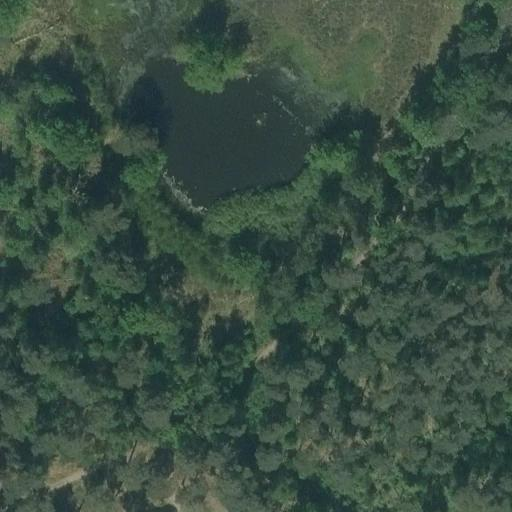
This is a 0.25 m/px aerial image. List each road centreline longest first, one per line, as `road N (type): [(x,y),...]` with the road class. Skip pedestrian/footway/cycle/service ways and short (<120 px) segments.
road 1 (track): [(159,433),(243,375),(385,234),(496,39)]
road 2 (track): [(0,511),(159,433)]
